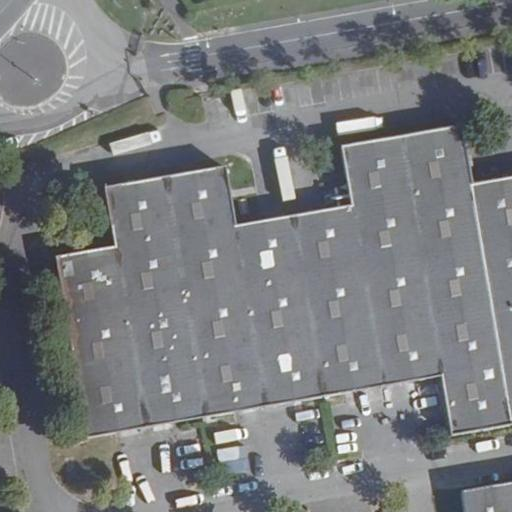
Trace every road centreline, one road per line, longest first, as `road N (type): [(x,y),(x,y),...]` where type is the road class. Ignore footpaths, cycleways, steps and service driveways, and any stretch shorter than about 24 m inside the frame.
road 1 (residential): [(511,1),(99,71)]
road 2 (residential): [(0,125),(55,123),(83,102),(99,71)]
